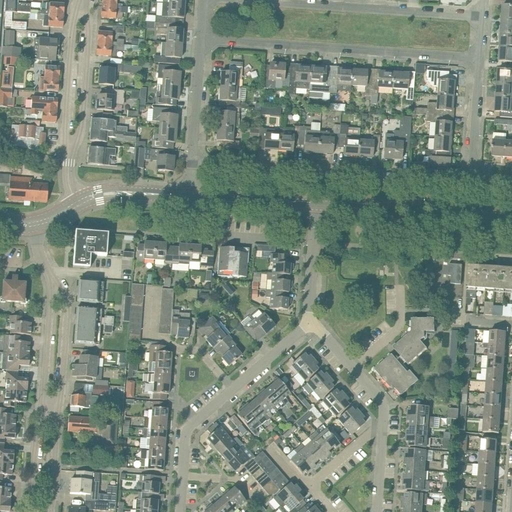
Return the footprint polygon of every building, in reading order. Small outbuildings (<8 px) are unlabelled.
[(5,0),(5,12),(12,12),(17,13),(17,4),(17,0),(5,0)] [(155,16),(154,22),(176,24),(177,18),(184,18),(185,4),(162,2),(162,4),(162,10),(161,16),(155,16)] [(30,11),(30,14),(63,16),(64,4),(50,3),(49,13),(44,13),(44,10),(41,9),(41,11),(30,11)] [(31,4),(17,4),(17,13),(30,14),(30,11),(31,4)] [(127,13),(127,8),(122,7),(102,6),(101,18),(115,19),(116,9),(121,9),(121,12),(127,13)] [(501,20),(511,20),(511,6),(502,6),(501,20)] [(11,22),(12,12),(5,12),(3,29),(26,30),(26,23),(11,22)] [(62,28),(63,16),(30,14),(30,19),(43,20),(43,27),(62,28)] [(511,20),(501,20),(501,33),(500,34),(511,34),(511,20)] [(176,29),(176,24),(154,22),(154,29),(157,29),(156,35),(167,35),(166,43),(182,44),(183,30),(176,29)] [(13,32),(5,31),(5,45),(13,45),(13,32)] [(97,43),(123,45),(123,39),(117,39),(117,42),(112,42),(112,33),(108,32),(98,32),(97,43)] [(500,47),(511,47),(511,34),(500,34),(501,33),(498,33),(498,42),(500,42),(500,47)] [(59,40),(39,38),(38,60),(56,61),(56,56),(58,56),(59,52),(57,51),(57,47),(59,48),(59,40)] [(123,45),(97,43),(96,55),(111,56),(115,56),(117,55),(117,50),(130,51),(131,46),(123,45)] [(182,44),(166,43),(162,43),(161,57),(154,56),(154,63),(179,64),(180,58),(181,58),(182,44)] [(5,58),(16,59),(19,59),(20,48),(3,47),(2,58),(3,58),(5,58)] [(511,47),(500,47),(499,61),(511,62),(511,47)] [(16,59),(5,58),(5,65),(16,66),(16,59)] [(221,72),(220,86),(236,87),(236,80),(236,79),(241,80),(242,67),(242,63),(229,62),(229,66),(229,73),(221,72)] [(123,64),(110,63),(107,63),(107,64),(108,64),(108,69),(100,69),(98,84),(114,85),(114,76),(117,76),(118,72),(123,72),(123,64)] [(289,87),(289,74),(284,73),(284,65),(270,64),(269,69),(263,68),(262,88),(274,89),(275,80),(282,80),(282,87),(289,87)] [(416,64),(415,74),(424,74),(425,64),(416,64)] [(157,84),(179,86),(180,73),(175,73),(175,66),(158,65),(157,84)] [(39,77),(38,92),(44,92),(45,90),(48,90),(58,91),(59,79),(60,67),(50,67),(45,66),(44,78),(39,77)] [(289,74),(289,87),(288,96),(294,96),(295,89),(309,90),(311,67),(296,66),(296,67),(291,66),(290,66),(289,74)] [(132,74),(132,75),(140,76),(140,68),(133,67),(132,74)] [(311,67),(309,90),(309,92),(310,92),(323,93),(330,93),(332,69),(326,69),(326,68),(311,67)] [(2,72),(1,87),(11,88),(13,68),(7,68),(7,72),(2,72)] [(332,69),(330,93),(336,94),(336,90),(337,84),(351,85),(351,86),(352,70),(337,69),(337,70),(332,69)] [(367,71),(352,70),(351,86),(365,87),(364,96),(365,96),(365,100),(371,100),(371,96),(373,72),(367,72),(367,71)] [(497,84),(511,84),(511,70),(498,70),(497,84)] [(438,88),(438,95),(453,96),(454,82),(453,81),(454,76),(456,76),(448,75),(448,72),(426,71),(426,74),(426,76),(426,79),(427,81),(431,85),(434,87),(438,88)] [(392,88),(393,73),(379,72),(379,73),(373,72),(371,96),(377,97),(378,87),(392,88)] [(408,74),(393,73),(392,88),(407,89),(406,100),(408,100),(412,100),(414,72),(414,75),(408,74)] [(179,86),(157,84),(155,105),(162,105),(172,106),(173,99),(178,100),(179,86)] [(511,84),(497,84),(496,97),(511,98),(511,84)] [(236,88),(236,87),(220,86),(219,100),(227,101),(226,107),(239,108),(240,88),(236,88)] [(0,89),(0,106),(6,107),(7,97),(11,98),(12,90),(0,89)] [(113,111),(113,104),(123,105),(124,90),(106,89),(105,96),(98,96),(97,110),(113,111)] [(452,111),(453,96),(438,95),(437,104),(427,103),(427,110),(412,109),(411,114),(427,115),(451,117),(451,111),(452,111)] [(57,99),(47,98),(43,98),(32,97),(31,104),(31,109),(57,111),(57,99)] [(511,112),(511,98),(496,97),(495,111),(511,112)] [(218,112),(217,126),(233,127),(238,128),(239,114),(239,108),(226,107),(226,113),(218,112)] [(261,107),(260,114),(270,115),(271,107),(261,107)] [(160,122),(160,127),(176,129),(177,116),(171,116),(172,109),(153,108),(152,121),(160,122)] [(25,109),(24,115),(31,115),(37,116),(37,112),(42,113),(42,122),(46,122),(56,123),(57,111),(31,109),(31,110),(25,109)] [(91,120),(91,130),(126,133),(127,127),(115,126),(115,123),(115,121),(109,121),(110,116),(102,115),(102,120),(99,120),(91,120)] [(451,117),(427,115),(426,122),(436,123),(435,137),(450,138),(451,123),(450,123),(451,117)] [(411,118),(411,117),(410,117),(404,117),(403,132),(394,131),(393,142),(385,142),(384,149),(384,159),(384,157),(392,158),(392,159),(401,160),(402,147),(409,148),(410,138),(411,118)] [(329,132),(319,132),(318,154),(332,155),(333,147),(338,148),(340,125),(337,125),(337,124),(333,124),(333,134),(329,134),(329,132)] [(44,145),(45,134),(43,133),(43,128),(36,127),(34,127),(26,126),(24,126),(23,126),(19,125),(19,126),(12,126),(11,131),(9,131),(9,132),(8,142),(14,143),(14,144),(27,148),(30,149),(31,148),(38,149),(38,145),(44,145)] [(340,125),(338,148),(344,148),(344,156),(358,157),(359,136),(347,135),(348,126),(340,125)] [(232,141),(233,127),(217,126),(216,140),(224,141),(223,147),(238,148),(239,141),(232,141)] [(298,145),(300,127),(293,126),(293,130),(280,129),(279,130),(278,151),(292,152),(293,144),(298,145)] [(176,129),(160,127),(159,134),(153,134),(152,148),(169,149),(169,142),(175,143),(176,129)] [(318,154),(319,132),(310,131),(311,128),(300,127),(298,145),(304,145),(304,153),(318,154)] [(258,138),(259,129),(253,129),(250,128),(249,138),(258,138)] [(258,138),(258,142),(264,142),(264,150),(278,151),(279,130),(266,129),(259,129),(258,138)] [(136,138),(136,133),(128,133),(91,130),(90,141),(100,141),(106,142),(107,136),(123,137),(123,141),(135,141),(136,138)] [(360,136),(359,136),(358,157),(372,158),(373,150),(379,151),(380,136),(373,135),(373,141),(359,140),(360,136)] [(449,152),(450,138),(435,137),(434,151),(424,150),(424,157),(429,157),(428,165),(450,167),(450,158),(448,158),(448,152),(449,152)] [(135,148),(145,149),(145,143),(138,142),(139,138),(136,138),(135,141),(135,148)] [(504,157),(506,141),(493,140),(492,156),(504,157)] [(99,148),(89,147),(88,164),(108,166),(109,156),(115,157),(115,149),(99,148)] [(135,148),(133,168),(143,169),(144,160),(144,159),(145,149),(135,148)] [(173,171),(174,157),(169,157),(169,151),(151,150),(150,160),(157,161),(157,170),(173,171)] [(10,175),(0,174),(0,185),(9,186),(8,200),(46,203),(47,185),(31,184),(32,179),(10,177),(10,175)] [(92,233),(78,232),(78,240),(75,240),(74,247),(77,247),(76,252),(74,252),(73,267),(89,269),(90,255),(106,256),(107,249),(107,242),(104,241),(105,235),(108,235),(108,234),(92,233)] [(144,259),(154,260),(155,243),(144,242),(144,248),(138,247),(138,245),(137,245),(136,261),(144,262),(144,259)] [(165,263),(171,264),(172,250),(166,249),(166,244),(155,243),(154,260),(165,261),(165,263)] [(189,265),(189,262),(190,245),(179,245),(178,250),(172,250),(171,264),(189,265)] [(190,245),(189,262),(189,269),(199,270),(199,266),(213,267),(213,253),(201,252),(201,246),(190,245)] [(234,248),(232,276),(246,277),(247,263),(248,263),(249,249),(234,247),(234,248)] [(232,277),(232,276),(234,248),(220,248),(219,261),(218,261),(217,276),(232,277)] [(267,273),(289,275),(290,269),(292,269),(293,264),(284,263),(285,257),(271,256),(270,263),(273,263),(272,273),(267,273)] [(451,284),(461,284),(462,265),(449,264),(448,276),(451,276),(451,284)] [(476,299),(478,266),(468,265),(466,298),(476,299)] [(476,291),(485,291),(487,267),(478,266),(476,299),(476,291)] [(485,291),(495,292),(496,267),(487,267),(485,291)] [(495,292),(504,293),(506,268),(496,267),(495,292)] [(266,291),(288,292),(289,286),(291,287),(292,281),(289,281),(289,275),(267,273),(267,280),(271,281),(271,286),(266,285),(266,291)] [(77,302),(102,304),(104,282),(79,281),(77,302)] [(228,281),(222,287),(230,296),(236,290),(228,281)] [(16,282),(16,283),(16,286),(12,285),(12,283),(3,282),(1,298),(4,301),(20,302),(24,300),(25,283),(16,282)] [(288,293),(288,292),(266,291),(265,298),(270,298),(269,309),(287,310),(287,304),(290,304),(290,299),(287,299),(288,293)] [(129,322),(130,318),(130,312),(130,307),(131,301),(131,296),(124,296),(122,321),(129,322)] [(493,315),(493,306),(493,303),(485,302),(484,314),(493,315)] [(493,315),(502,316),(503,307),(493,306),(493,315)] [(112,333),(112,327),(113,327),(114,317),(104,316),(104,318),(101,318),(102,310),(77,308),(74,344),(99,345),(101,325),(104,325),(104,326),(103,332),(112,333)] [(188,339),(188,335),(194,336),(195,319),(189,318),(190,314),(179,313),(179,311),(172,310),(172,312),(172,318),(171,323),(171,329),(170,335),(171,335),(171,332),(177,332),(177,338),(188,339)] [(275,327),(264,314),(258,310),(248,318),(251,321),(244,328),(256,342),(261,338),(258,334),(262,330),(266,334),(275,327)] [(22,317),(10,316),(10,322),(11,322),(10,334),(30,335),(31,323),(22,322),(22,317)] [(213,348),(215,347),(228,335),(230,334),(225,327),(225,325),(224,325),(222,325),(220,321),(217,321),(216,322),(212,317),(198,330),(202,335),(206,332),(210,336),(206,340),(213,348)] [(412,331),(425,337),(425,332),(427,332),(427,334),(434,334),(434,331),(435,331),(434,319),(411,319),(412,328),(415,328),(415,333),(412,331)] [(466,343),(475,343),(476,330),(467,329),(466,343)] [(425,337),(412,331),(411,332),(415,333),(411,337),(409,334),(403,339),(418,356),(427,349),(420,341),(425,337)] [(484,344),(505,345),(506,332),(490,331),(489,344),(484,343),(484,344)] [(4,335),(3,353),(30,354),(29,354),(29,343),(20,342),(21,336),(4,335)] [(236,346),(228,335),(215,347),(219,351),(218,353),(222,350),(225,354),(221,358),(229,366),(241,356),(234,347),(236,346)] [(408,365),(418,356),(403,339),(396,345),(399,347),(395,350),(408,365)] [(475,343),(466,343),(465,355),(470,355),(474,356),(475,343)] [(489,349),(488,357),(504,358),(505,345),(484,344),(483,348),(489,349)] [(148,362),(152,362),(171,364),(171,353),(167,353),(167,347),(149,345),(148,362)] [(30,354),(3,353),(2,370),(18,371),(18,366),(29,366),(30,354)] [(291,365),(298,373),(313,360),(309,355),(307,358),(304,354),(291,365)] [(385,377),(386,377),(400,364),(397,360),(399,359),(394,354),(393,355),(392,355),(375,370),(380,376),(383,374),(385,376),(383,379),(385,377)] [(80,356),(79,366),(96,367),(97,357),(80,356)] [(503,370),(504,358),(488,357),(487,369),(503,370)] [(313,360),(298,373),(305,381),(318,370),(315,366),(317,364),(313,360)] [(170,374),(171,364),(152,362),(152,370),(155,370),(155,373),(170,374)] [(408,373),(400,364),(386,377),(388,380),(385,382),(391,388),(396,384),(410,371),(408,373)] [(96,379),(96,367),(79,366),(73,365),(72,377),(77,377),(76,380),(84,381),(84,378),(96,379)] [(469,368),(464,367),(463,380),(468,380),(469,369),(472,370),(472,368),(469,368)] [(502,383),(503,370),(487,369),(486,382),(502,383)] [(313,391),(329,378),(322,370),(306,383),(313,391)] [(410,371),(396,384),(398,387),(395,389),(401,395),(418,380),(410,371)] [(7,390),(27,391),(28,379),(18,379),(18,373),(6,372),(6,378),(7,378),(7,390)] [(151,375),(151,383),(169,384),(170,374),(155,373),(154,375),(151,375)] [(270,387),(289,409),(292,406),(288,402),(286,397),(290,393),(277,378),(273,381),(274,383),(270,387)] [(329,378),(313,391),(320,399),(326,394),(333,388),(330,384),(333,382),(329,378)] [(150,399),(156,400),(166,400),(166,394),(168,394),(169,384),(151,383),(148,382),(148,393),(150,393),(150,399)] [(486,382),(485,394),(502,395),(502,383),(486,382)] [(264,389),(260,392),(273,407),(276,411),(282,407),(283,407),(286,411),(289,409),(270,387),(265,391),(264,389)] [(27,391),(7,390),(6,401),(4,400),(4,407),(16,408),(16,402),(25,403),(26,391),(27,391)] [(329,409),(344,396),(341,391),(338,394),(335,390),(328,397),(322,401),(329,409)] [(84,392),(84,395),(84,396),(71,395),(70,407),(80,408),(90,408),(91,393),(84,392)] [(269,411),(273,407),(260,392),(256,395),(258,397),(254,401),(269,419),(272,417),(269,411)] [(485,394),(485,407),(501,408),(502,395),(485,394)] [(344,396),(329,409),(336,417),(349,406),(346,402),(348,400),(344,396)] [(304,399),(301,402),(309,411),(312,408),(304,399)] [(266,421),(269,419),(254,401),(249,405),(248,403),(244,406),(260,425),(265,421),(266,421)] [(148,418),(166,420),(167,409),(165,409),(165,403),(152,402),(152,411),(149,410),(148,418)] [(255,429),(260,425),(244,406),(240,409),(242,411),(237,415),(249,429),(255,436),(257,433),(256,431),(255,429)] [(408,410),(408,416),(428,417),(429,407),(421,406),(412,406),(411,410),(408,410)] [(500,421),(501,408),(485,407),(484,420),(500,421)] [(0,425),(16,427),(15,427),(16,415),(6,414),(7,409),(0,408),(0,425)] [(344,427),(360,414),(356,409),(354,412),(351,408),(338,419),(344,427)] [(448,408),(447,419),(452,419),(458,419),(459,409),(448,408)] [(360,414),(344,427),(351,435),(364,424),(361,420),(364,418),(360,414)] [(242,425),(234,415),(229,419),(238,428),(242,425)] [(434,418),(428,417),(408,416),(407,422),(411,422),(410,426),(428,427),(434,428),(434,418)] [(116,420),(75,417),(69,417),(68,432),(103,434),(102,445),(115,446),(116,420)] [(291,417),(286,421),(289,425),(294,421),(291,417)] [(148,418),(144,418),(143,428),(147,428),(166,430),(166,420),(148,418)] [(466,418),(461,418),(460,431),(465,431),(465,433),(476,434),(476,429),(469,428),(469,423),(465,423),(466,418)] [(499,433),(500,421),(484,420),(483,432),(499,433)] [(212,449),(227,436),(216,423),(207,431),(211,435),(207,439),(211,444),(209,446),(212,449)] [(15,439),(16,427),(0,425),(0,443),(4,443),(5,438),(15,439)] [(406,436),(427,438),(428,427),(410,426),(410,430),(407,430),(406,436)] [(143,438),(146,439),(165,440),(166,430),(147,428),(144,428),(143,438)] [(333,437),(329,432),(326,429),(319,436),(316,432),(331,449),(333,446),(336,449),(340,445),(337,442),(333,437)] [(331,449),(316,432),(309,438),(325,458),(330,454),(328,451),(331,449)] [(460,435),(458,451),(464,452),(464,451),(466,451),(467,436),(460,435)] [(231,440),(227,436),(212,449),(215,453),(217,451),(221,456),(239,440),(236,437),(231,440)] [(426,448),(427,438),(406,436),(406,442),(409,442),(409,447),(426,448)] [(273,442),(274,441),(271,437),(264,442),(268,447),(273,442)] [(321,461),(325,458),(309,438),(308,438),(312,442),(305,448),(316,461),(319,459),(321,461)] [(149,447),(149,449),(164,450),(165,440),(146,439),(146,447),(149,447)] [(480,453),(496,454),(497,440),(481,439),(480,453)] [(241,443),(239,440),(221,456),(225,460),(223,462),(226,465),(241,452),(237,448),(241,443)] [(301,444),(294,451),(311,470),(315,466),(313,464),(316,461),(305,448),(301,444)] [(0,462),(13,464),(14,452),(4,451),(4,446),(0,445),(0,462)] [(163,460),(164,450),(149,449),(149,451),(142,451),(141,459),(163,460)] [(405,459),(425,461),(426,450),(409,449),(408,454),(405,454),(405,459)] [(266,456),(262,451),(253,459),(257,464),(266,456)] [(307,474),(311,470),(294,451),(297,455),(290,461),(301,474),(304,471),(307,474)] [(248,460),(241,452),(226,465),(229,469),(231,467),(235,472),(243,466),(248,471),(257,464),(253,459),(251,458),(248,460)] [(495,466),(496,454),(480,453),(479,465),(495,466)] [(266,456),(257,464),(260,468),(269,460),(266,456)] [(163,471),(163,460),(141,459),(140,467),(148,467),(148,470),(163,471)] [(425,471),(425,461),(405,459),(404,465),(408,465),(407,470),(425,471)] [(273,464),(269,460),(260,468),(264,472),(273,464)] [(13,464),(0,462),(0,480),(1,480),(2,474),(11,475),(12,464),(13,464)] [(260,468),(257,464),(248,471),(251,476),(260,468)] [(264,472),(267,476),(277,468),(273,464),(264,472)] [(494,479),(495,466),(479,465),(478,477),(494,479)] [(264,472),(260,468),(251,476),(255,480),(264,472)] [(280,473),(277,468),(267,476),(271,481),(280,473)] [(425,471),(407,470),(407,474),(404,474),(403,480),(424,481),(425,471)] [(90,495),(91,487),(99,488),(100,473),(76,471),(75,482),(71,482),(70,494),(90,495)] [(259,484),(267,476),(264,472),(255,480),(259,484)] [(271,481),(275,485),(284,477),(280,473),(271,481)] [(139,492),(139,493),(158,494),(159,483),(154,483),(154,477),(156,477),(156,476),(140,475),(139,486),(142,486),(141,493),(139,492)] [(271,481),(267,476),(259,484),(262,489),(271,481)] [(457,476),(456,488),(464,489),(461,489),(462,476),(457,476)] [(279,506),(299,490),(295,485),(293,487),(290,484),(284,477),(275,485),(278,489),(280,492),(272,498),(279,506)] [(478,477),(477,490),(493,491),(494,479),(478,477)] [(423,492),(424,481),(403,480),(403,490),(423,492)] [(266,492),(275,485),(271,481),(262,489),(266,492)] [(0,499),(11,500),(10,500),(10,488),(1,488),(1,482),(0,482),(0,499)] [(278,489),(275,485),(266,492),(270,497),(277,490),(278,489)] [(224,493),(237,508),(241,505),(247,508),(250,506),(234,488),(230,492),(228,490),(224,493)] [(456,488),(455,501),(460,502),(460,501),(463,501),(464,489),(456,488)] [(298,511),(294,507),(303,500),(300,496),(303,494),(299,490),(279,506),(283,511),(281,511),(298,511)] [(477,490),(476,503),(492,504),(493,491),(477,490)] [(158,494),(139,493),(138,499),(136,498),(135,510),(157,511),(158,500),(152,500),(153,494),(158,495),(158,494)] [(222,498),(218,502),(226,511),(233,511),(237,508),(224,493),(221,496),(222,498)] [(402,503),(426,505),(427,494),(406,493),(405,497),(402,497),(402,503)] [(117,495),(116,495),(95,494),(94,502),(108,503),(111,503),(115,503),(116,503),(117,495)] [(0,511),(9,511),(11,500),(0,499),(0,511)] [(91,511),(92,510),(108,511),(108,509),(108,503),(94,502),(86,501),(86,509),(85,509),(69,507),(68,511),(91,511)] [(226,511),(218,502),(213,506),(212,504),(208,507),(212,511),(226,511)] [(308,503),(298,511),(318,511),(313,506),(310,509),(306,505),(309,504),(308,503)] [(426,505),(402,503),(401,509),(404,509),(404,511),(421,511),(422,505),(426,505)] [(491,511),(492,504),(476,503),(475,511),(491,511)]
